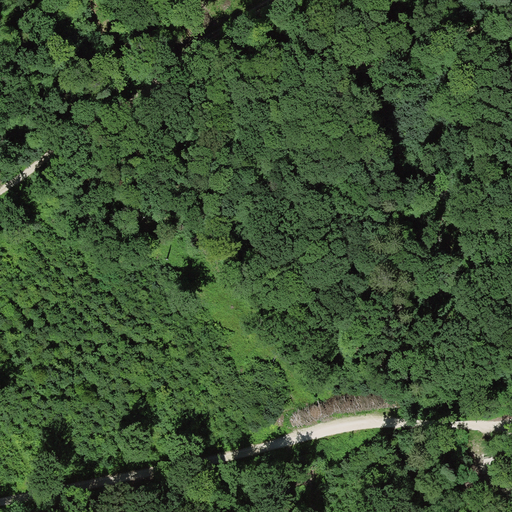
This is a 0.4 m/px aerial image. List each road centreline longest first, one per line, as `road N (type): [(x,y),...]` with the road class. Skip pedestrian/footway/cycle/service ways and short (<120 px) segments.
road 1 (track): [(511,422),(351,425),(0,501)]
road 2 (track): [(511,18),(361,69),(153,79)]
road 3 (track): [(0,189),(179,55),(269,0)]
